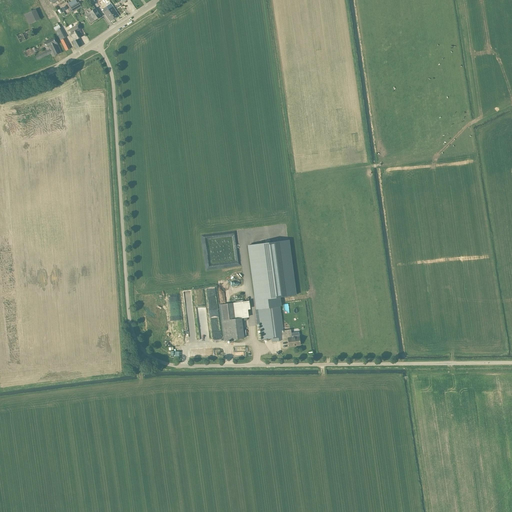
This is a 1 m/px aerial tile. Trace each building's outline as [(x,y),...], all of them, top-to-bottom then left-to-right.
[(77,3),(75,0),(73,0),(68,3),(73,11),(81,7),(78,2),(77,3)] [(119,16),(109,1),(99,7),(110,22),(119,16)] [(40,20),(35,9),(24,14),(28,25),(40,20)] [(100,17),(95,9),(86,15),(91,23),(100,17)] [(80,30),(78,26),(67,31),(70,36),(71,35),(74,41),(72,42),(76,49),(81,46),(77,40),(83,36),(79,30),(80,30)] [(66,37),(61,28),(55,31),(66,51),(70,48),(65,38),(66,37)] [(35,36),(32,29),(17,36),(20,43),(35,36)] [(57,45),(54,38),(43,44),(47,51),(35,56),(37,60),(51,54),(52,57),(61,53),(57,45)] [(34,54),(31,48),(23,52),(25,57),(34,54)] [(288,240),(248,245),(257,309),(258,309),(262,340),(273,338),(273,341),(284,340),(283,337),(282,331),(279,306),(280,306),(279,297),(286,296),(295,295),(288,240)] [(243,338),(240,318),(222,321),(224,341),(243,338)] [(291,330),(282,331),(283,337),(284,340),(288,339),(289,347),(300,345),(299,337),(292,338),(291,330)] [(245,346),(235,347),(235,356),(245,356),(245,346)]
